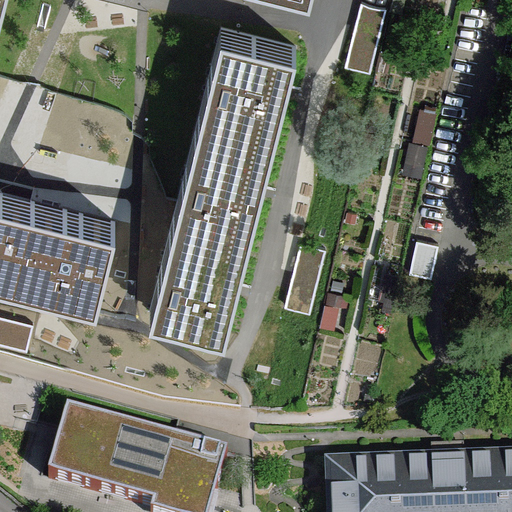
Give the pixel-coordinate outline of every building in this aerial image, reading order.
[(238,0),(310,18),(314,0),(238,0)] [(361,5),(345,69),(371,75),(387,11),(361,5)] [(297,69),(221,51),(150,339),(225,357),(297,69)] [(96,150),(127,155),(130,130),(99,125),(96,150)] [(0,219),(0,301),(98,326),(100,318),(117,249),(0,219)] [(299,245),(284,309),(311,315),(327,252),(299,245)] [(0,318),(0,346),(27,353),(34,327),(0,318)] [(183,511),(206,511),(226,441),(68,398),(49,466),(153,494),(151,503),(183,511)] [(511,511),(511,459),(328,467),(330,511),(511,511)]
